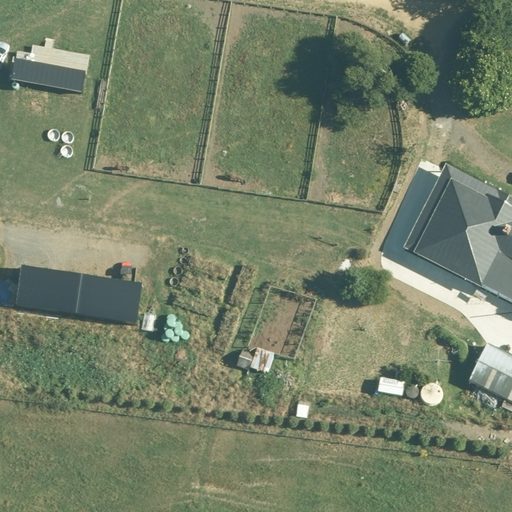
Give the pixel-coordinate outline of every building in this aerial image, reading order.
[(386,0),(331,0),(331,4),(385,11),(386,0)] [(511,201),(446,169),(406,253),(405,256),(471,287),(468,293),(495,306),(499,298),(510,303),(511,301),(511,201)] [(277,349),(261,343),(251,371),(267,377),(277,349)] [(511,362),(486,349),(469,383),(511,404),(511,362)] [(400,381),(378,380),(377,398),(420,400),(421,402),(423,403),(425,405),(427,406),(430,406),(432,406),(435,406),(437,405),(439,404),(441,403),(443,401),(444,399),(445,397),(446,394),(446,392),(446,389),(445,387),(444,385),(442,383),(441,381),(438,379),(436,379),(434,378),(431,378),(429,378),(426,379),(424,380),(422,382),(420,383),(419,385),(399,384),(400,381)]
